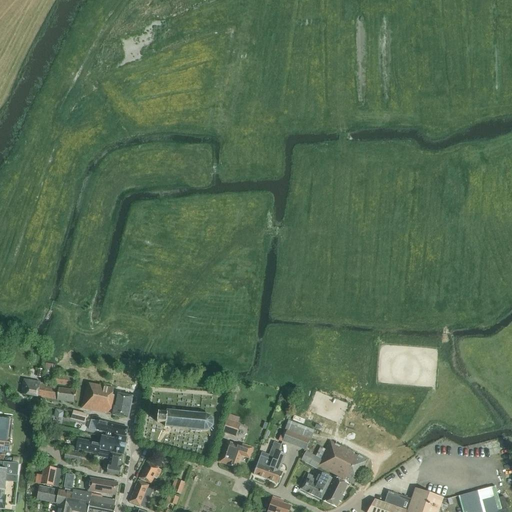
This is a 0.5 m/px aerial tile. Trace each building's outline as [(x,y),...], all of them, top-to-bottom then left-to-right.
[(56,365),(45,364),(43,383),(53,384),(56,365)] [(73,386),(74,378),(55,376),(54,384),(73,386)] [(74,403),(76,391),(58,388),(40,385),(40,382),(23,380),(21,395),(37,398),(37,397),(57,400),(57,401),(74,403)] [(112,416),(128,419),(132,397),(118,394),(117,397),(112,396),(113,389),(87,384),(82,409),(106,414),(106,413),(113,414),(112,416)] [(64,411),(55,409),(54,417),(58,418),(62,419),(64,411)] [(87,414),(73,411),(71,420),(84,423),(87,414)] [(213,427),(213,421),(211,417),(207,415),(166,411),(166,415),(158,414),(157,423),(165,424),(165,427),(168,428),(204,431),(209,430),(213,427)] [(227,420),(222,433),(236,438),(240,424),(237,423),(239,418),(229,415),(227,420)] [(309,415),(307,420),(317,424),(319,419),(309,415)] [(0,418),(0,449),(4,450),(4,447),(9,448),(10,439),(9,439),(11,420),(0,418)] [(98,421),(97,424),(96,430),(106,433),(106,434),(126,437),(127,428),(98,421)] [(310,440),(311,440),(314,431),(288,421),(286,425),(284,430),(286,431),(294,434),(302,437),(310,440)] [(290,444),(294,434),(286,431),(282,441),(290,444)] [(98,454),(99,451),(123,455),(127,438),(106,434),(105,438),(102,437),(100,445),(78,440),(75,451),(78,452),(78,450),(98,454)] [(298,447),(302,437),(294,434),(290,444),(298,447)] [(310,440),(302,437),(298,447),(306,450),(310,440)] [(242,445),(241,447),(226,442),(219,463),(237,469),(241,457),(249,459),(253,448),(242,445)] [(306,452),(301,461),(317,469),(318,467),(354,485),(366,460),(357,455),(356,457),(353,455),(354,453),(330,442),(326,450),(320,447),(316,457),(306,452)] [(81,454),(65,451),(64,460),(80,462),(81,454)] [(99,451),(98,454),(98,457),(109,459),(106,473),(119,476),(121,466),(120,466),(122,456),(99,451)] [(253,475),(266,479),(279,484),(283,473),(279,472),(285,456),(271,451),(268,459),(261,456),(260,456),(259,461),(253,475)] [(0,468),(0,491),(4,492),(5,491),(10,491),(11,484),(5,484),(7,471),(18,472),(19,464),(2,462),(1,469),(0,468)] [(157,479),(161,470),(147,463),(139,478),(151,484),(154,477),(157,479)] [(58,487),(61,470),(44,467),(42,476),(38,475),(37,481),(41,482),(41,484),(58,487)] [(319,473),(316,478),(308,475),(300,490),(321,500),(330,481),(332,479),(319,473)] [(74,475),(66,474),(64,488),(72,489),(74,475)] [(336,507),(347,484),(334,478),(322,501),(336,507)] [(115,496),(117,483),(90,479),(87,491),(115,496)] [(184,483),(174,480),(170,491),(180,494),(184,483)] [(147,501),(149,498),(152,491),(147,489),(148,485),(138,481),(129,502),(140,506),(143,500),(147,501)] [(70,511),(71,511),(76,511),(87,511),(90,496),(89,496),(90,493),(73,490),(72,493),(40,487),(37,500),(58,504),(56,511),(70,511)] [(388,492),(384,503),(374,500),(367,511),(438,511),(443,499),(415,489),(411,500),(388,492)] [(178,498),(169,495),(166,502),(176,506),(178,498)] [(90,496),(87,511),(114,511),(116,507),(115,506),(116,501),(90,496)] [(268,511),(288,511),(291,507),(278,502),(279,499),(273,497),(268,511)]
